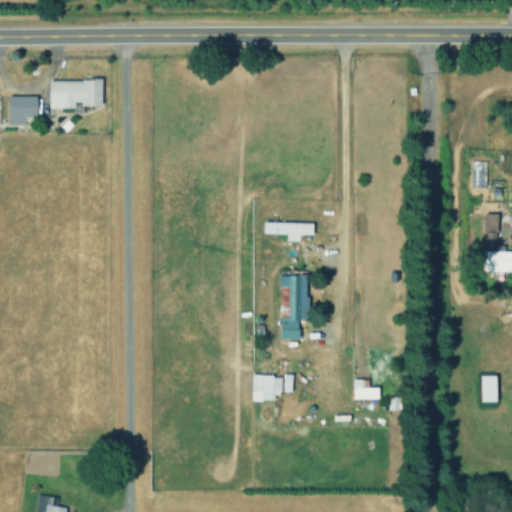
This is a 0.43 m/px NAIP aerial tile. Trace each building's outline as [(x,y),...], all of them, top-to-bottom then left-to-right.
[(48,79),(48,107),(74,108),(74,105),(101,105),(101,80),(48,79)] [(36,96),(7,95),(6,124),(23,124),(23,116),(36,116),(36,96)] [(483,243),(495,243),(496,213),(484,213),(483,243)] [(312,235),(312,223),(261,222),(261,233),(285,234),(285,241),(298,241),(299,234),(312,235)] [(511,250),(484,250),(484,270),(511,270),(511,250)] [(278,338),(297,338),(297,320),(306,320),(306,275),(277,275),(278,338)] [(291,374),(282,374),(281,392),(290,392),(291,374)] [(272,392),(279,392),(280,375),(250,375),(249,400),(272,401),(272,392)] [(496,401),(495,375),(479,375),(479,402),(496,401)] [(351,398),(377,399),(377,387),(367,387),(367,379),(351,379),(351,398)] [(64,511),(65,506),(49,504),(51,495),(35,493),(32,511),(64,511)]
